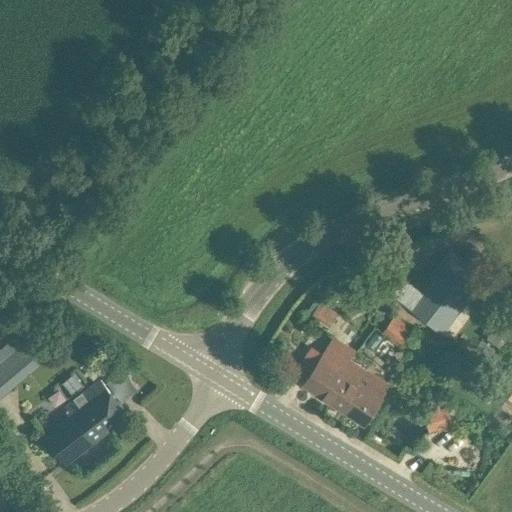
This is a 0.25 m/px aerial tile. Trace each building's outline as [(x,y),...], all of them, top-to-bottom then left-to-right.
[(411,308),(441,331),(481,279),(452,256),(411,308)] [(313,316),(330,326),(336,315),(319,306),(313,316)] [(395,317),(384,333),(402,346),(413,330),(395,317)] [(37,331),(0,362),(0,394),(53,350),(37,331)] [(303,383),(332,402),(346,380),(339,375),(340,373),(341,373),(348,362),(356,351),(334,336),(303,383)] [(346,380),(332,402),(364,423),(381,398),(357,382),(365,369),(353,362),(352,364),(348,362),(341,373),(340,373),(339,375),(346,380)] [(45,436),(65,461),(127,413),(104,382),(66,411),(70,416),(45,436)] [(434,431),(457,423),(451,403),(427,411),(434,431)]
